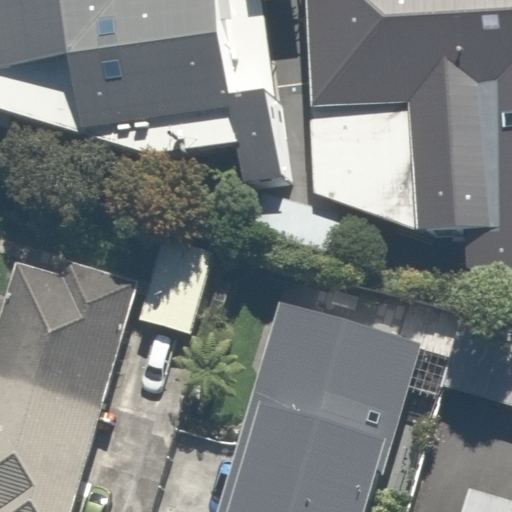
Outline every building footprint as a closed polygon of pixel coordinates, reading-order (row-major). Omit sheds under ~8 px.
[(0,0),(0,133),(162,184),(248,167),(255,206),(303,199),(271,0),(0,0)] [(511,0),(319,0),(324,218),(435,259),(477,255),(481,294),(511,303),(511,0)] [(220,253),(166,242),(147,334),(201,345),(220,253)] [(0,511),(85,511),(152,293),(76,270),(71,289),(24,275),(0,356),(0,511)] [(389,511),(430,345),(283,309),(251,437),(273,442),(255,511),(389,511)] [(511,412),(511,320),(483,312),(457,396),(511,412)] [(511,511),(511,508),(480,499),(476,511),(511,511)]
